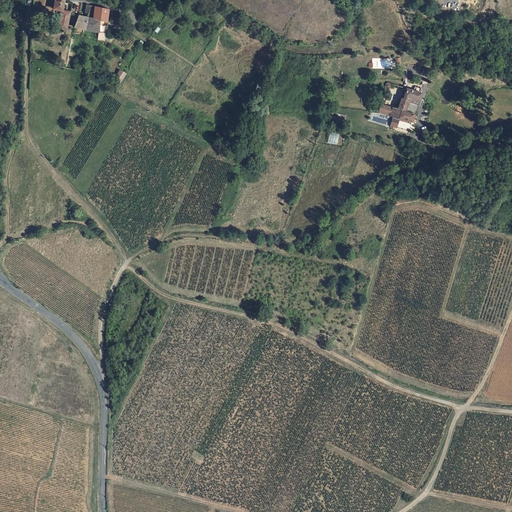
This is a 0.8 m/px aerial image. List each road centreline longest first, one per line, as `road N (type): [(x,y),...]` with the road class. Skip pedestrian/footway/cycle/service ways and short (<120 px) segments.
road 1 (track): [(511,411),(463,408),(401,389),(276,324),(163,294),(125,264),(108,229),(35,155),(26,126),(29,0)]
road 2 (track): [(471,148),(396,173),(290,242),(192,234),(142,250),(107,298),(100,381)]
road 3 (tertiary): [(0,276),(61,324),(100,381),(103,511)]
road 4 (track): [(402,511),(434,477),(511,312)]
road 5 (unclassified): [(511,147),(424,145),(416,135),(422,102)]
